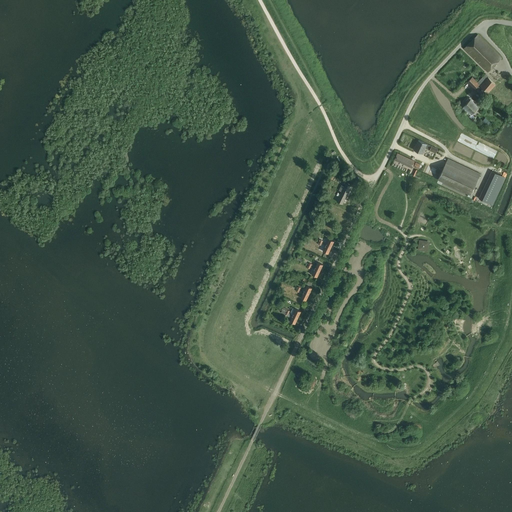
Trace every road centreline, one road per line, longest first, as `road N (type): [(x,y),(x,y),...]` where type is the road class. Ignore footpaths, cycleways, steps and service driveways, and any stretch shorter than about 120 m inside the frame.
road 1 (unclassified): [(260,423),(411,104),(477,28)]
road 2 (track): [(373,182),(342,154),(259,0)]
